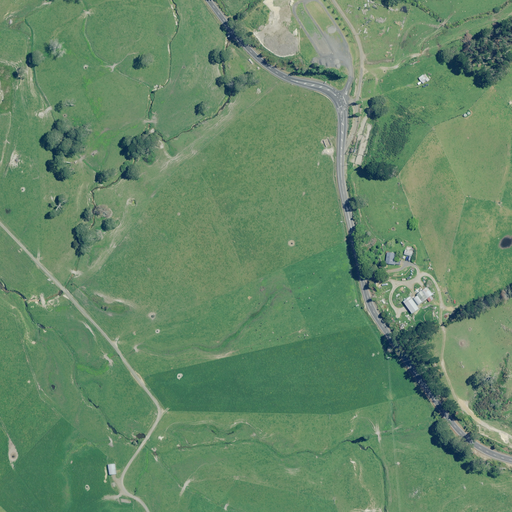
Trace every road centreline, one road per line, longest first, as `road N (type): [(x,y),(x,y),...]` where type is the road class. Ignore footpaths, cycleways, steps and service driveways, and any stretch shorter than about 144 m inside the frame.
road 1 (tertiary): [(339,101),(343,191),(373,312),(460,432),(511,460)]
road 2 (unclassified): [(209,0),(266,65),(339,101)]
road 3 (track): [(341,152),(355,134),(362,61),(357,36),(333,0)]
